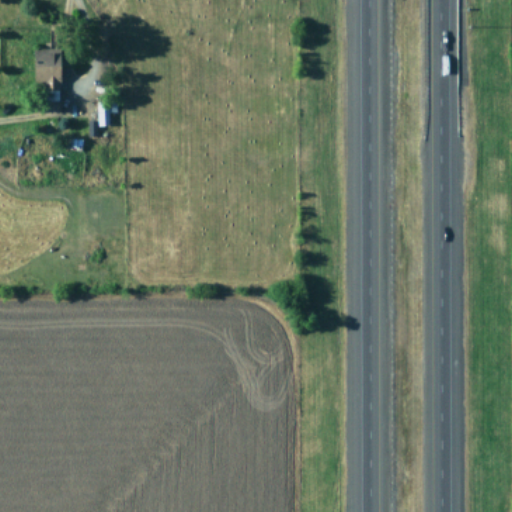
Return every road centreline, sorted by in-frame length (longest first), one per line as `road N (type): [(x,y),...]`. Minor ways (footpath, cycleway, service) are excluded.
road 1 (motorway): [(441,511),(440,0)]
road 2 (motorway): [(381,0),(382,511)]
